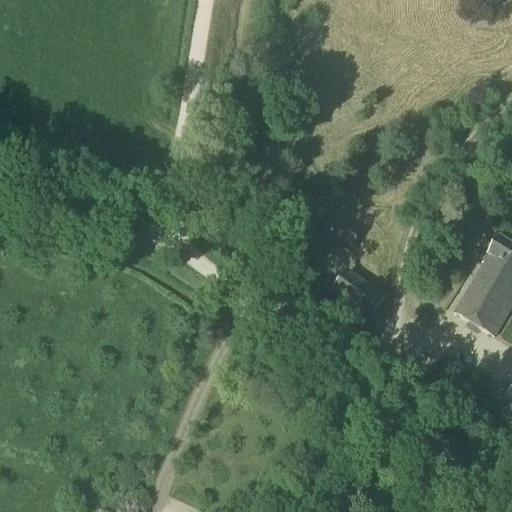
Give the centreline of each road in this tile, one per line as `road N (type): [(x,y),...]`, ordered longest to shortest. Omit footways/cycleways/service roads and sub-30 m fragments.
road 1 (track): [(203,0),(172,196),(181,243),(375,385),(384,410),(363,488),(398,511)]
road 2 (track): [(0,207),(181,243)]
